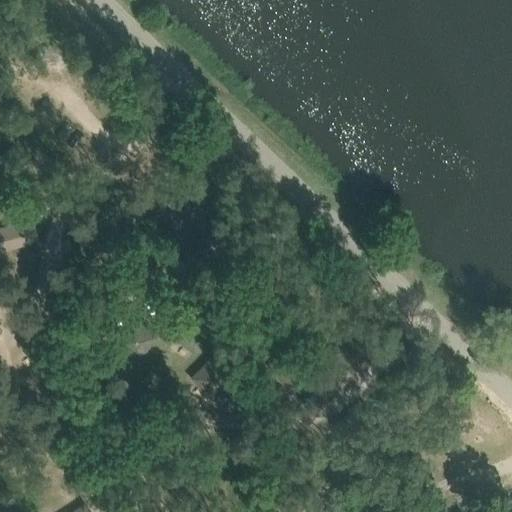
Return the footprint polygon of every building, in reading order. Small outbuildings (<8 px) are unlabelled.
[(190,183),(169,202),(188,224),(210,205),(190,183)] [(189,311),(172,334),(195,352),(212,329),(189,311)] [(133,316),(114,341),(138,360),(157,335),(133,316)] [(43,324),(19,344),(39,368),(63,348),(43,324)] [(347,328),(332,352),(357,367),(372,342),(347,328)] [(294,350),(272,369),(290,391),(312,372),(294,350)] [(191,376),(212,399),(235,378),(213,355),(191,376)] [(375,481),(348,497),(356,511),(384,511),(390,509),(375,481)] [(91,511),(83,500),(65,511),(91,511)]
